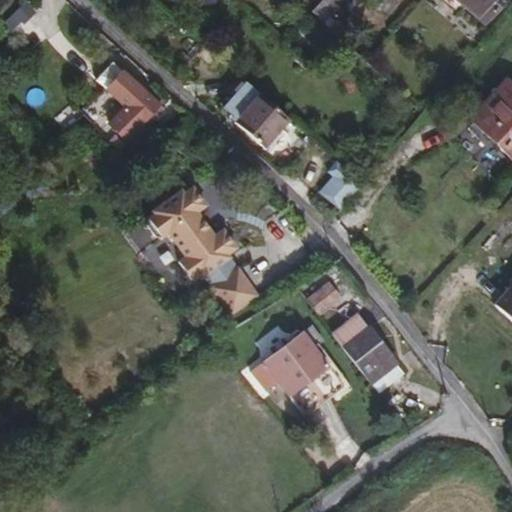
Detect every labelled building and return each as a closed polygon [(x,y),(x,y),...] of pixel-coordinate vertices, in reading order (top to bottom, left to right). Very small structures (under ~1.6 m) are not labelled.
[(320,19),(337,1),(336,0),(316,0),(308,8),(320,19)] [(498,0),(462,0),(483,18),(498,0)] [(104,87),(120,71),(109,62),(94,78),(104,87)] [(161,107),(141,90),(131,81),(120,71),(104,87),(121,103),(106,120),(124,136),(140,119),(145,123),(161,107)] [(145,86),(135,77),(131,81),(141,90),(145,86)] [(511,88),(504,81),(469,118),(511,158),(511,88)] [(258,145),(284,117),(256,92),(232,121),(258,145)] [(179,153),(200,136),(191,126),(186,130),(181,124),(164,139),(179,153)] [(334,204),(354,184),(343,173),(323,192),(334,204)] [(210,231),(192,207),(201,201),(189,182),(180,188),(177,185),(149,204),(151,208),(144,213),(143,220),(151,230),(158,230),(164,226),(182,251),(174,257),(187,275),(194,270),(197,272),(225,253),(222,250),(231,244),(219,225),(210,231)] [(337,299),(318,274),(295,289),(316,316),(337,299)] [(511,320),(511,280),(492,303),(511,320)] [(393,361),(356,313),(329,334),(368,382),(393,361)] [(317,340),(307,326),(300,332),(310,346),(314,343),(317,340)] [(346,385),(314,343),(310,346),(300,332),(251,368),(266,388),(276,380),(303,417),(346,385)] [(376,392),(402,372),(393,361),(368,382),(376,392)]
